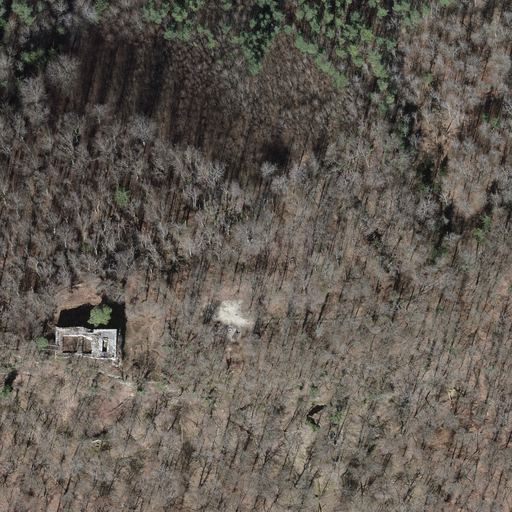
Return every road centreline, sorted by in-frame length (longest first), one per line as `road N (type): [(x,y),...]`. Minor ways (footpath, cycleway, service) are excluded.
road 1 (track): [(231,306),(276,319),(394,306),(511,227)]
road 2 (track): [(127,0),(0,119)]
